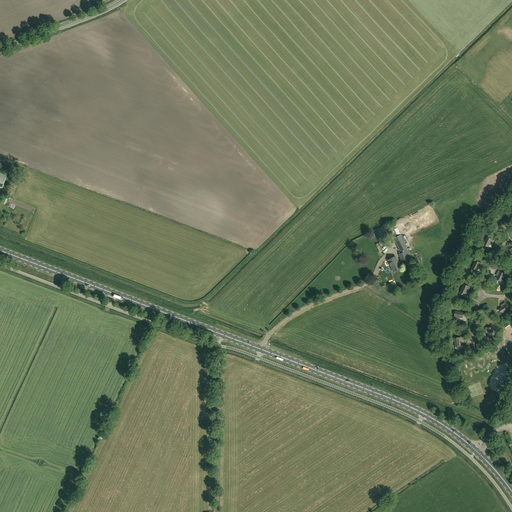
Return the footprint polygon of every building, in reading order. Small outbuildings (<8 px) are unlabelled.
[(509,225),(511,221),(511,220),(508,216),(502,222),(505,226),(508,224),(509,225)] [(396,236),(400,234),(396,225),(392,227),(396,236)] [(393,238),(400,252),(407,249),(400,235),(393,238)] [(491,244),(493,240),(487,237),(483,245),(488,247),(490,244),(491,244)] [(399,255),(403,263),(408,260),(405,252),(399,255)] [(388,260),(393,272),(401,268),(395,256),(388,260)] [(480,268),(482,264),(476,260),(472,268),(476,270),(478,267),(480,268)] [(501,281),(505,274),(498,271),(496,275),(498,276),(496,279),(501,281)] [(468,292),(470,287),(464,284),(460,292),(465,294),(467,291),(468,292)] [(502,313),(509,308),(505,303),(501,305),(502,307),(499,309),(502,313)]
